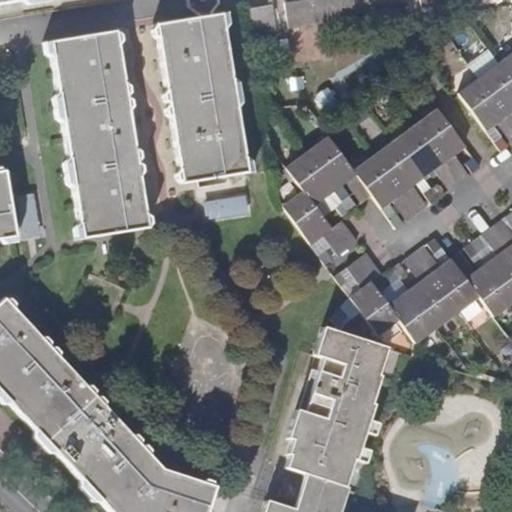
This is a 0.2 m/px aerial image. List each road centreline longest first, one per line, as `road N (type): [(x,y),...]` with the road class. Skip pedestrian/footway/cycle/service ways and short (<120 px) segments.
road 1 (residential): [(360,218),(384,252),(511,156)]
road 2 (unknown): [(130,3),(0,22)]
